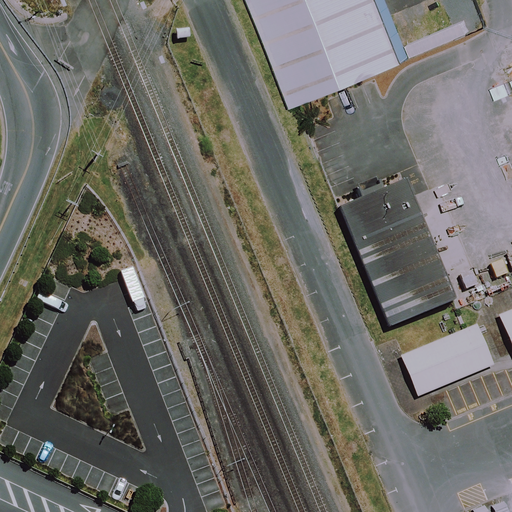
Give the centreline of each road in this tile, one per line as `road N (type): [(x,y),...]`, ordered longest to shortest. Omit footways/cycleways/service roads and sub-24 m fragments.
road 1 (tertiary): [(0,232),(31,162),(33,134),(28,96),(0,38)]
road 2 (unknown): [(466,51),(497,166),(511,181)]
